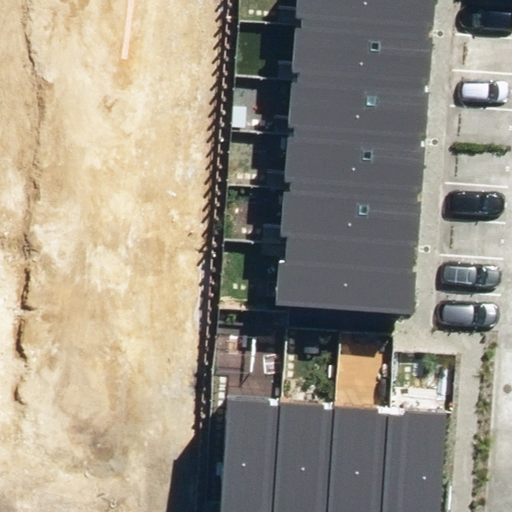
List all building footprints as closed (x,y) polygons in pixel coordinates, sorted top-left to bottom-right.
[(233,0),(174,0),(169,72),(228,77),(233,0)] [(292,0),(291,30),(431,38),(433,0),(292,0)] [(511,26),(503,26),(502,93),(511,93),(511,26)] [(291,30),(288,87),(428,95),(431,38),(291,30)] [(164,61),(56,53),(40,273),(151,281),(156,207),(207,211),(215,97),(161,93),(164,61)] [(288,87),(285,138),(425,146),(428,95),(288,87)] [(285,138),(282,191),(422,199),(425,146),(285,138)] [(511,161),(484,160),(482,231),(492,231),(489,314),(511,315),(511,161)] [(282,191),(279,250),(417,258),(422,199),(282,191)] [(279,250),(276,307),(414,315),(417,258),(279,250)] [(123,477),(127,418),(149,420),(152,374),(131,372),(132,353),(34,346),(25,470),(123,477)] [(440,511),(448,416),(226,400),(218,511),(440,511)]
